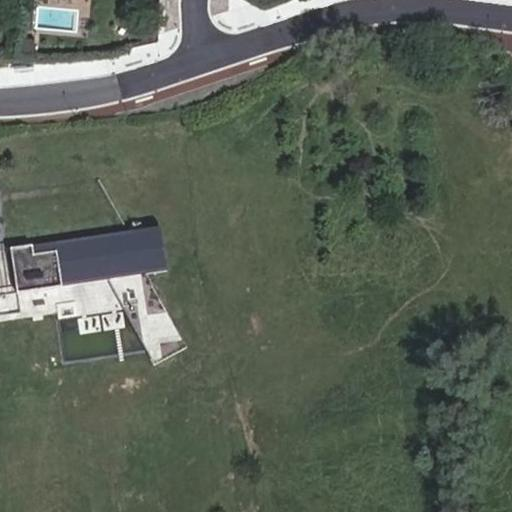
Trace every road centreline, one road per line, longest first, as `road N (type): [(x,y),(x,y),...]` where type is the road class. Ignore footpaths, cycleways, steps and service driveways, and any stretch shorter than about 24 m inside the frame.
road 1 (unclassified): [(212,57),(370,9),(511,14)]
road 2 (unclassified): [(0,98),(118,85),(212,57)]
